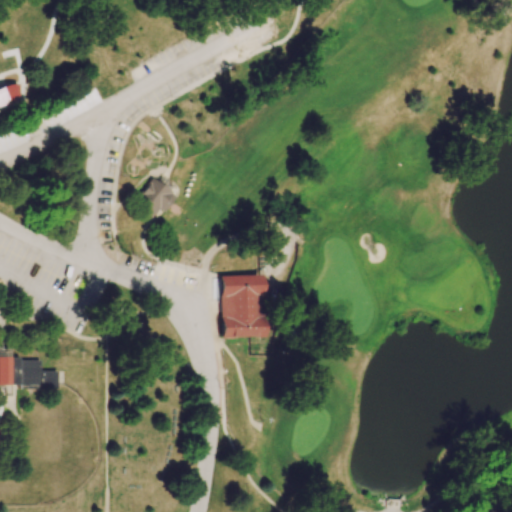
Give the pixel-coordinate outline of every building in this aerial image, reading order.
[(18,16),(18,32),(33,32),(34,16),(18,16)] [(148,181),(136,198),(127,211),(143,222),(153,207),(158,211),(162,213),(173,198),(155,186),(148,181)] [(212,278),(215,339),(248,337),(257,337),(254,276),(212,278)] [(465,305),(457,313),(462,318),(470,310),(465,305)] [(0,349),(9,349),(9,357),(1,357),(0,357),(0,349)] [(0,357),(1,357),(9,357),(18,357),(18,360),(39,360),(39,371),(56,371),(56,384),(56,389),(19,389),(19,384),(9,384),(1,384),(0,384),(0,357)] [(0,396),(8,396),(9,384),(1,384),(0,384),(0,396)] [(385,498),(384,506),(398,507),(398,500),(385,498)]
